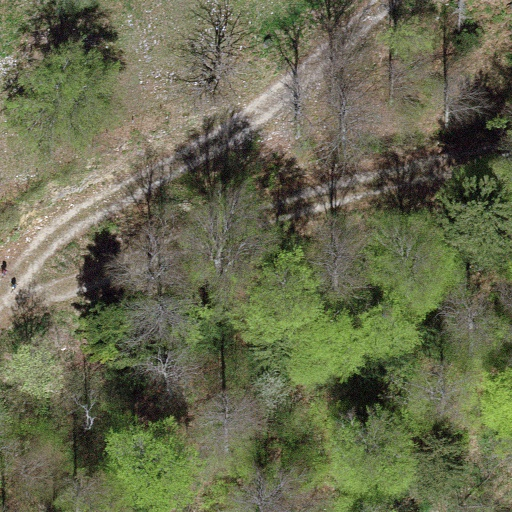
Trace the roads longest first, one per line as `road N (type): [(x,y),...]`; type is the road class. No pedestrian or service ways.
road 1 (track): [(511,168),(0,312)]
road 2 (track): [(0,312),(381,0)]
